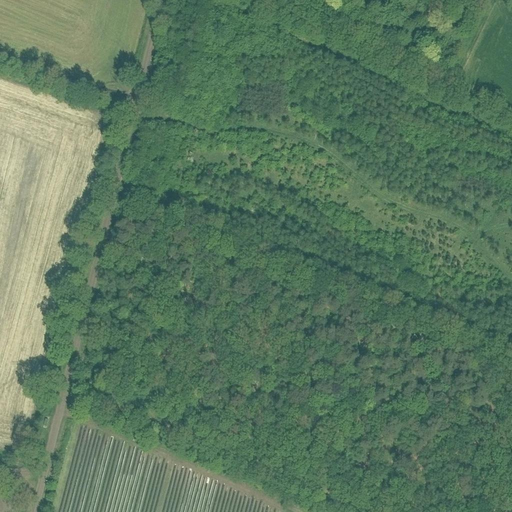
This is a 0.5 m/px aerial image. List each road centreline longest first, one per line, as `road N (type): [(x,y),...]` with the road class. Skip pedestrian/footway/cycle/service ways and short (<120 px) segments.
road 1 (unclassified): [(41,481),(163,0)]
road 2 (track): [(511,277),(451,218),(395,198),(330,153),(250,126),(211,134),(173,117),(133,114)]
road 3 (track): [(364,511),(69,372)]
road 4 (track): [(491,0),(441,106),(511,139)]
